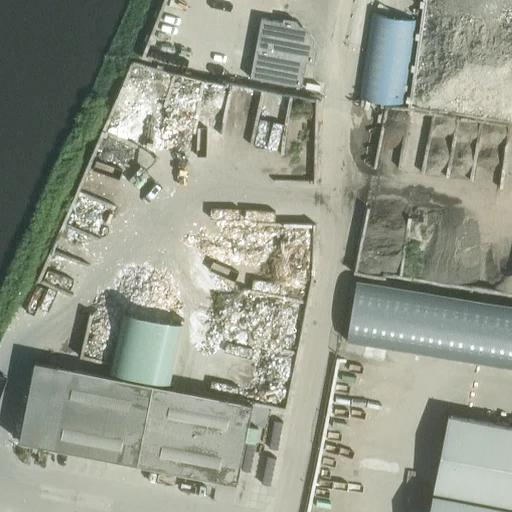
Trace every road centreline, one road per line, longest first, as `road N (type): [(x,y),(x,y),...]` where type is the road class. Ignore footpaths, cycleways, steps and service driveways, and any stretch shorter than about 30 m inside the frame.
road 1 (unknown): [(361,0),(344,204),(234,185),(207,191),(32,341),(0,403)]
road 2 (unclassified): [(291,511),(348,231)]
road 3 (unknown): [(0,477),(149,511)]
